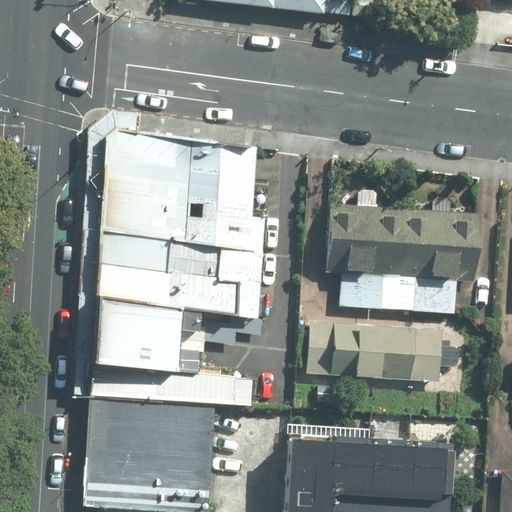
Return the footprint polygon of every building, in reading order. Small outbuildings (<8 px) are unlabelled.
[(228,0),(321,10),(322,0),(228,0)] [(103,135),(88,393),(209,402),(248,405),(250,376),(171,369),(176,307),(256,316),(260,253),(245,253),(255,148),(112,128),(103,135)] [(374,208),(376,189),(356,188),(355,207),(327,205),(323,273),(339,274),(336,307),(451,314),(453,280),(470,281),(475,215),(374,208)] [(435,383),(437,326),(306,320),(304,377),(435,383)] [(206,511),(209,402),(88,393),(82,508),(145,511),(206,511)] [(324,511),(325,490),(423,495),(421,511),(443,511),(447,443),(408,441),(409,418),(333,414),(332,437),(281,434),(276,511),(324,511)] [(511,511),(511,473),(498,472),(495,511),(511,511)]
